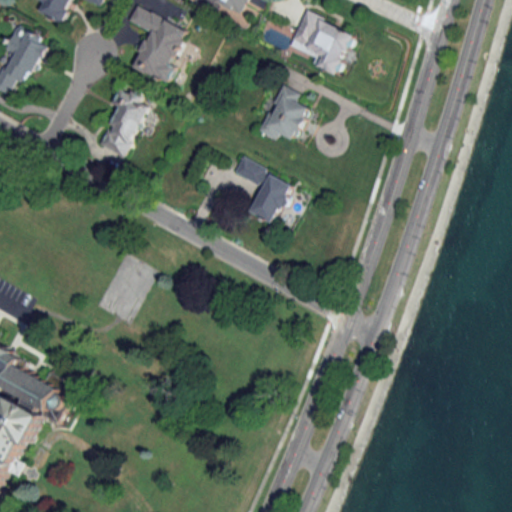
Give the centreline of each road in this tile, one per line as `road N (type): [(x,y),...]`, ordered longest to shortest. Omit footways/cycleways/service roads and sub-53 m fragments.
road 1 (secondary): [(445,0),(383,208),(264,511)]
road 2 (secondary): [(304,511),(406,247),(482,0)]
road 3 (residential): [(375,334),(0,128)]
